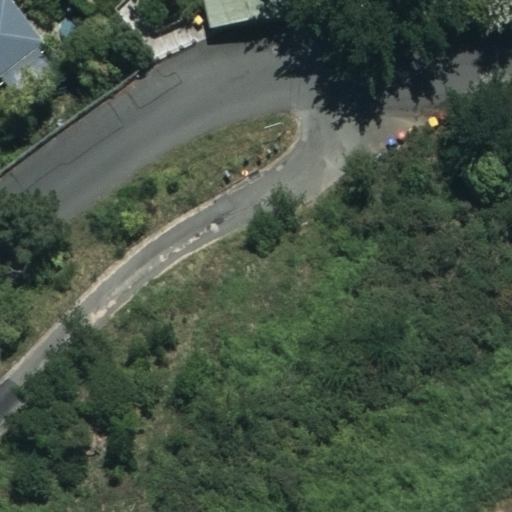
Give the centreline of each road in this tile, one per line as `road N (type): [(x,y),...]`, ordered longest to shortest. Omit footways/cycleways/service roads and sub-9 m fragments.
road 1 (residential): [(0,403),(115,278),(305,168),(339,140),(385,67)]
road 2 (residential): [(385,67),(260,78),(211,92),(150,118),(0,228)]
road 3 (residential): [(511,63),(385,67)]
